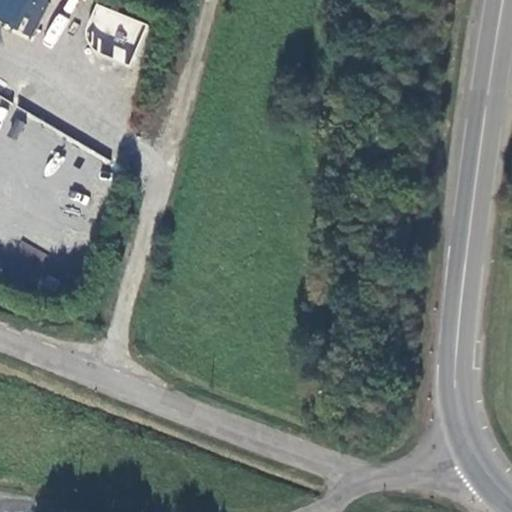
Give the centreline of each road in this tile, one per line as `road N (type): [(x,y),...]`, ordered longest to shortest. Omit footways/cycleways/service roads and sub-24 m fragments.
road 1 (secondary): [(501,0),(459,309),(455,403),(468,452)]
road 2 (track): [(96,376),(213,0)]
road 3 (unclassified): [(368,477),(0,337)]
